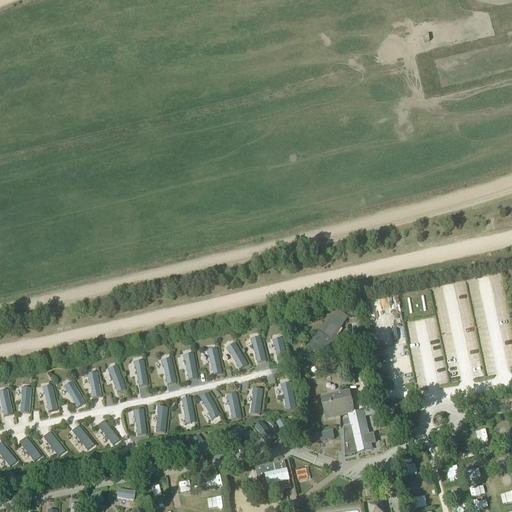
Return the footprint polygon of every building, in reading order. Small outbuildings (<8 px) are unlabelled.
[(319,334),(310,348),(321,356),(324,353),(328,356),(338,342),(333,339),(344,321),(335,316),(322,336),(319,334)] [(266,363),(260,340),(256,341),(256,340),(250,342),(252,348),(253,347),(257,365),(266,363)] [(287,364),(282,342),(278,343),(278,342),(272,343),(274,349),(275,348),(278,366),(287,364)] [(247,367),(235,347),(232,349),(231,348),(226,351),(229,356),(230,356),(239,371),(247,367)] [(221,375),(216,352),(212,353),(212,352),(206,353),(207,359),(208,359),(212,377),(221,375)] [(197,380),(192,357),(188,358),(188,357),(182,358),(183,364),(184,364),(188,382),(197,380)] [(175,385),(171,362),(167,363),(166,362),(161,363),(162,369),(163,369),(166,386),(175,385)] [(147,387),(143,365),(139,365),(139,364),(133,365),(134,371),(135,371),(138,389),(147,387)] [(125,391),(117,370),(113,371),(113,370),(107,372),(109,378),(110,377),(116,394),(125,391)] [(298,370),(291,371),(293,384),(301,382),(298,370)] [(351,371),(336,375),(339,389),(355,386),(351,371)] [(100,398),(96,376),(92,377),(92,376),(86,377),(87,383),(88,382),(92,400),(100,398)] [(83,405),(72,386),(68,387),(63,390),(66,395),(66,394),(75,410),(83,405)] [(295,410),(291,388),(287,389),(287,388),(281,389),(282,395),(283,395),(287,412),(295,410)] [(56,412),(51,390),(47,390),(47,389),(41,391),(42,397),(43,396),(47,414),(56,412)] [(28,415),(30,392),(26,392),(26,391),(20,390),(20,396),(21,396),(20,414),(28,415)] [(260,416),(262,394),(258,393),(258,392),(253,392),(252,398),(253,398),(251,416),(260,416)] [(349,392),(320,399),(324,416),(325,422),(347,417),(349,427),(342,428),(345,457),(355,455),(354,452),(355,452),(371,448),(370,441),(369,440),(374,438),(369,417),(368,412),(364,412),(354,415),(353,409),(349,392)] [(11,417),(7,394),(3,395),(2,394),(0,394),(0,406),(2,418),(11,417)] [(361,399),(364,412),(368,412),(369,417),(383,414),(378,395),(361,399)] [(215,418),(219,416),(207,396),(200,400),(209,416),(208,417),(211,422),(216,419),(215,418)] [(241,420),(236,397),(233,398),(232,397),(226,398),(228,404),(229,404),(232,422),(241,420)] [(190,424),(194,423),(190,401),(181,402),(184,420),(183,420),(184,426),(190,425),(190,424)] [(165,435),(166,412),(162,412),(163,411),(157,410),(156,416),(157,416),(156,434),(165,435)] [(146,436),(142,413),(139,414),(138,413),(132,414),(133,420),(134,420),(137,437),(146,436)] [(282,436),(289,433),(283,421),(276,425),(282,436)] [(476,422),(469,423),(470,432),(477,432),(476,422)] [(104,423),(97,429),(112,447),(119,441),(104,423)] [(260,424),(254,430),(270,446),(276,440),(260,424)] [(238,428),(232,434),(247,451),(253,445),(238,428)] [(93,447),(78,429),(71,434),(86,452),(93,447)] [(217,433),(211,439),(219,448),(225,443),(217,433)] [(64,453),(49,435),(42,441),(57,459),(64,453)] [(197,438),(191,443),(199,453),(205,448),(197,438)] [(40,458),(26,440),(19,446),(33,464),(40,458)] [(172,441),(166,446),(174,456),(180,451),(172,441)] [(16,463),(1,445),(0,445),(0,458),(9,469),(16,463)] [(150,446),(144,451),(152,461),(158,456),(150,446)] [(112,470),(117,463),(107,456),(102,462),(112,470)] [(240,476),(249,475),(247,458),(238,459),(240,476)] [(410,459),(400,459),(401,471),(411,470),(410,459)] [(82,461),(77,467),(87,475),(92,469),(82,461)] [(290,490),(284,464),(255,470),(261,496),(269,494),(270,495),(290,490)] [(460,468),(466,473),(470,469),(464,464),(460,468)] [(453,465),(443,468),(446,477),(455,474),(453,465)] [(56,466),(51,472),(61,480),(66,473),(56,466)] [(499,469),(500,479),(510,477),(508,468),(499,469)] [(202,483),(212,481),(209,469),(199,471),(202,483)] [(32,471),(27,477),(36,486),(41,480),(32,471)] [(10,475),(4,481),(12,490),(18,485),(10,475)] [(172,477),(175,492),(184,490),(181,476),(172,477)] [(405,489),(416,487),(414,476),(403,478),(405,489)] [(457,480),(447,482),(449,491),(459,489),(457,480)] [(467,493),(476,490),(473,480),(464,483),(467,493)] [(145,494),(153,492),(151,484),(143,486),(145,494)] [(503,497),(511,495),(511,489),(511,485),(501,488),(503,497)] [(134,494),(117,492),(116,500),(133,502),(134,494)] [(217,492),(207,492),(207,504),(218,503),(217,492)] [(100,495),(84,501),(86,508),(102,503),(100,495)] [(449,501),(452,511),(463,509),(460,498),(449,501)] [(469,501),(471,510),(480,508),(478,499),(469,501)]
